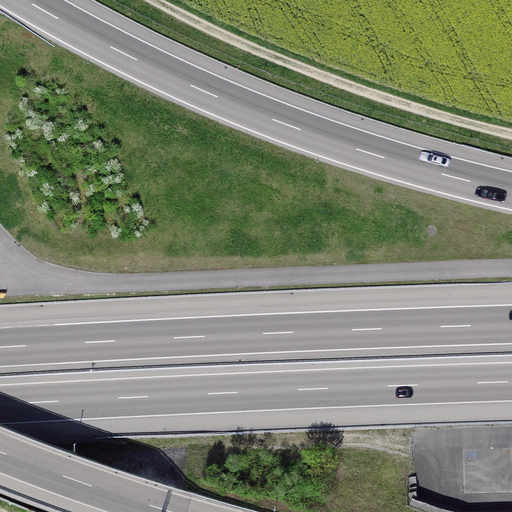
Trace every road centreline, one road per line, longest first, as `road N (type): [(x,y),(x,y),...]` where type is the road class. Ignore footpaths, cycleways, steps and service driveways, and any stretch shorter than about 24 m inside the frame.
road 1 (motorway): [(511,190),(286,124),(27,0)]
road 2 (motorway): [(511,324),(0,347)]
road 3 (motorway): [(0,404),(511,381)]
road 4 (track): [(154,0),(316,73),(511,133)]
road 5 (motorway): [(0,451),(174,511)]
